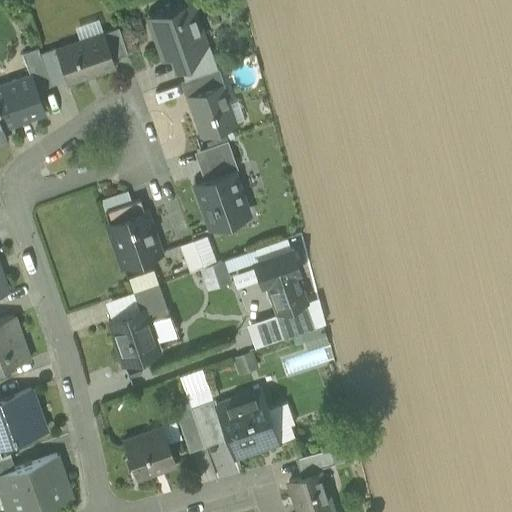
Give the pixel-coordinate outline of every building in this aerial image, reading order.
[(149,15),(164,59),(176,55),(204,46),(188,1),(149,15)] [(79,40),(103,32),(99,18),(74,27),(79,40)] [(103,32),(112,58),(127,53),(118,27),(103,32)] [(65,80),(67,83),(115,67),(112,58),(103,32),(79,40),(55,48),(65,80)] [(176,55),(184,79),(211,70),(212,69),(204,46),(176,55)] [(36,90),(51,85),(40,54),(37,47),(22,53),(29,74),(32,80),(33,80),(36,90)] [(55,48),(40,54),(51,85),(65,80),(55,48)] [(216,85),(211,70),(184,79),(183,80),(189,95),(216,85)] [(29,74),(16,79),(18,85),(31,80),(29,74)] [(0,121),(3,128),(21,121),(44,113),(36,90),(33,80),(32,80),(31,80),(18,85),(16,79),(0,84),(0,121)] [(191,109),(200,137),(237,124),(222,83),(216,85),(189,95),(194,108),(191,109)] [(200,150),(208,172),(235,162),(227,140),(200,150)] [(195,184),(210,225),(246,212),(232,171),(237,168),(235,162),(208,172),(210,178),(195,184)] [(105,213),(109,224),(144,212),(140,201),(105,213)] [(137,254),(140,261),(161,253),(146,211),(144,212),(109,224),(107,225),(119,261),(137,254)] [(207,236),(193,240),(203,267),(216,262),(207,236)] [(255,261),(291,249),(287,237),(223,260),(227,271),(255,261)] [(179,245),(189,272),(199,268),(203,267),(193,240),(179,245)] [(276,310),(277,312),(304,302),(305,302),(295,273),(299,271),(291,249),(255,261),(256,261),(256,269),(258,276),(262,282),(263,283),(264,284),(267,283),(269,289),(269,295),(272,301),(274,304),(276,310)] [(122,267),(140,261),(137,254),(119,261),(122,267)] [(228,283),(221,261),(216,262),(203,267),(199,268),(207,289),(228,283)] [(133,291),(158,283),(153,269),(128,278),(133,291)] [(133,291),(133,292),(137,304),(162,295),(158,283),(133,291)] [(139,311),(137,304),(133,292),(105,302),(111,320),(139,311)] [(144,309),(148,322),(169,314),(162,295),(137,304),(139,311),(144,309)] [(305,302),(304,302),(313,327),(322,324),(325,323),(318,298),(305,302)] [(274,314),(283,338),(300,332),(313,327),(304,302),(277,312),(276,310),(274,311),(274,314)] [(158,350),(155,341),(148,322),(144,309),(139,311),(111,320),(109,321),(117,344),(116,345),(122,363),(158,350)] [(175,334),(169,314),(148,322),(155,341),(175,334)] [(255,348),(283,338),(274,314),(246,324),(255,348)] [(0,369),(29,360),(13,315),(0,319),(0,369)] [(108,321),(116,345),(117,344),(109,321),(108,321)] [(328,343),(322,324),(313,327),(300,332),(306,351),(328,343)] [(259,368),(252,349),(233,356),(239,375),(259,368)] [(190,407),(212,399),(201,367),(179,375),(185,393),(190,407)] [(0,446),(45,430),(31,389),(0,399),(0,446)] [(226,438),(233,458),(279,442),(267,409),(260,389),(216,404),(215,405),(222,426),(226,438)] [(178,412),(190,407),(185,393),(173,398),(178,412)] [(212,399),(190,407),(178,412),(187,438),(200,434),(222,426),(215,405),(216,404),(214,398),(212,399)] [(286,402),(267,409),(279,442),(294,437),(290,424),(293,423),(286,402)] [(123,440),(125,445),(163,431),(161,426),(123,440)] [(222,426),(200,434),(204,446),(226,438),(222,426)] [(125,445),(137,479),(175,466),(163,431),(125,445)] [(191,450),(204,446),(200,434),(187,438),(191,450)] [(356,442),(329,449),(334,463),(359,456),(356,442)] [(299,457),(304,472),(334,463),(329,449),(299,457)] [(6,492),(12,511),(30,511),(71,498),(56,454),(15,468),(0,473),(0,489),(1,493),(6,492)] [(0,458),(0,473),(15,468),(10,455),(0,458)] [(288,482),(298,511),(332,511),(319,472),(288,482)] [(8,511),(12,511),(6,492),(1,493),(8,511)]
